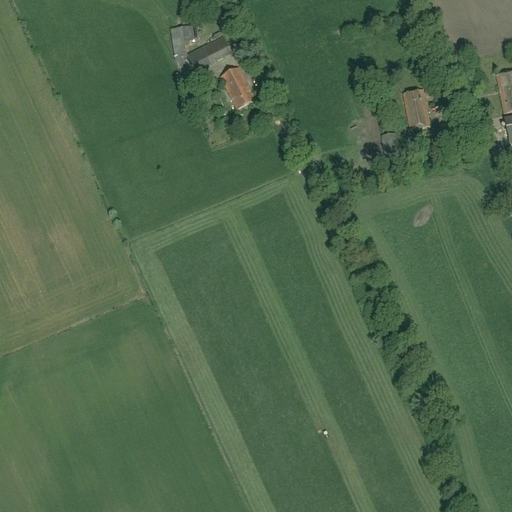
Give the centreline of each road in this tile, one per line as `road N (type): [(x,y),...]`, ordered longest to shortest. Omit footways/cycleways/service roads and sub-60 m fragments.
road 1 (track): [(276,112),(465,511)]
road 2 (track): [(276,112),(219,0)]
